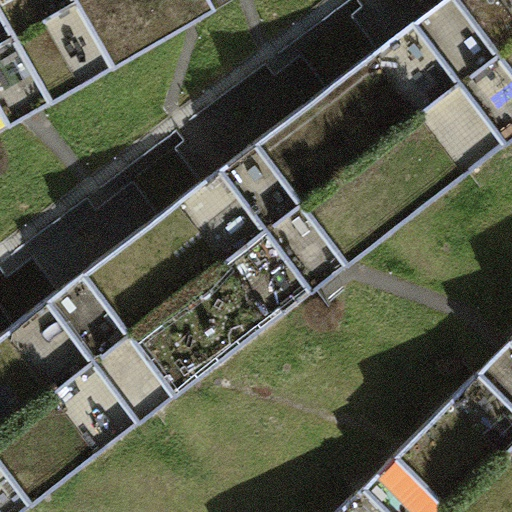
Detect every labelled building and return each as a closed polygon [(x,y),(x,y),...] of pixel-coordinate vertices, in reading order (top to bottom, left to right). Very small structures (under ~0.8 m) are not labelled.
[(0,0),(0,19),(10,37),(76,0),(0,0)] [(200,0),(76,0),(10,37),(47,104),(189,25),(209,14),(200,0)] [(457,85),(497,55),(455,0),(437,0),(409,22),(457,85)] [(511,0),(455,0),(497,55),(511,44),(511,0)] [(0,42),(10,37),(0,19),(0,42)] [(298,205),(457,85),(409,22),(250,141),(298,205)] [(10,37),(0,42),(0,118),(5,128),(29,114),(47,104),(10,37)] [(511,44),(497,55),(511,75),(511,44)] [(511,75),(497,55),(457,85),(505,149),(511,143),(511,75)] [(457,85),(298,205),(346,269),(505,149),(457,85)] [(261,233),(298,205),(250,141),(213,169),(261,233)] [(127,334),(261,233),(213,169),(79,270),(127,334)] [(298,205),(261,233),(309,296),(346,269),(298,205)] [(261,233),(127,334),(175,397),(309,296),(261,233)] [(91,360),(127,334),(79,270),(43,297),(91,360)] [(0,429),(91,360),(43,297),(0,329),(0,429)] [(127,334),(91,360),(139,424),(175,397),(127,334)] [(511,410),(511,340),(509,338),(474,372),(511,410)] [(91,360),(0,429),(0,465),(30,506),(139,424),(91,360)] [(446,509),(511,443),(511,410),(474,372),(391,454),(446,509)] [(448,511),(511,511),(511,443),(446,509),(448,511)] [(386,511),(442,511),(446,509),(391,454),(359,485),(386,511)] [(0,465),(0,511),(22,511),(30,506),(0,465)] [(386,511),(359,485),(331,511),(386,511)]
